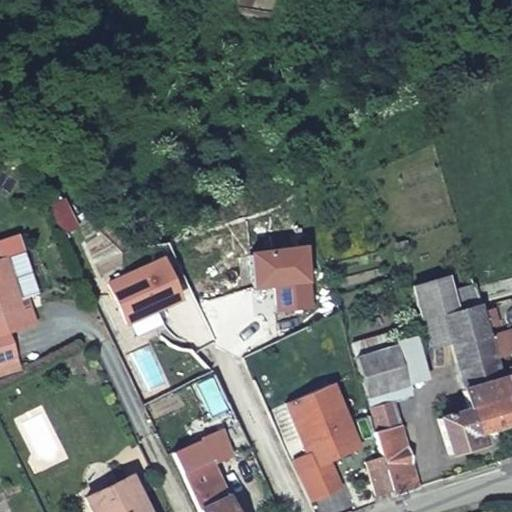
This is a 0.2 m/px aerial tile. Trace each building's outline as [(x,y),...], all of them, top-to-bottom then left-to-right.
[(2,258),(19,252),(14,237),(0,241),(0,256),(2,256),(2,258)] [(249,254),(253,288),(274,286),(276,312),(309,308),(302,249),(249,254)] [(19,252),(2,258),(14,297),(32,292),(19,252)] [(2,258),(2,256),(0,256),(0,386),(18,379),(4,329),(23,323),(32,321),(28,306),(19,309),(14,297),(2,258)] [(159,258),(106,282),(125,323),(178,298),(159,258)] [(511,413),(508,397),(482,303),(460,309),(451,276),(414,286),(431,345),(450,339),(464,389),(462,390),(467,409),(438,419),(450,454),(482,444),(479,434),(511,422),(511,413)] [(395,345),(407,385),(428,379),(416,338),(395,345)] [(368,397),(407,385),(395,345),(356,357),(368,397)] [(312,505),(340,492),(328,465),(358,451),(330,387),(285,406),(307,457),(293,463),(312,505)] [(377,430),(373,431),(380,457),(392,496),(392,497),(401,494),(419,487),(395,402),(371,409),(377,430)] [(204,441),(167,457),(194,511),(232,511),(210,465),(245,449),(233,425),(202,439),(204,441)] [(392,496),(380,457),(366,462),(377,500),(392,496)] [(144,511),(128,477),(84,498),(91,511),(144,511)]
